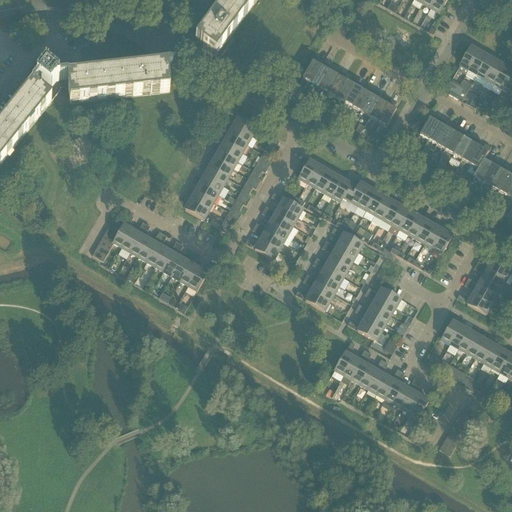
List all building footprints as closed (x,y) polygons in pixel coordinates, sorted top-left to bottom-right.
[(149,0),(143,9),(151,15),(159,5),(151,0),(149,0)] [(258,0),(229,0),(214,22),(207,16),(195,31),(203,37),(196,46),(215,59),(224,48),(228,40),(235,30),(258,0)] [(430,13),(437,0),(425,0),(421,8),(430,13)] [(438,18),(448,0),(437,0),(430,13),(438,18)] [(427,35),(433,38),(436,33),(431,30),(427,35)] [(94,74),(92,52),(91,50),(81,51),(82,58),(84,75),(94,74)] [(468,74),(478,55),(470,50),(459,69),(468,74)] [(476,78),(487,60),(478,55),(468,74),(476,78)] [(27,97),(0,130),(0,167),(50,104),(59,93),(59,90),(67,89),(69,105),(81,104),(154,96),(168,95),(168,89),(166,73),(159,73),(98,80),(68,83),(68,80),(65,76),(64,77),(61,73),(60,74),(57,70),(56,71),(53,68),(54,67),(49,65),(50,64),(41,57),(27,74),(38,83),(33,90),(27,97)] [(484,83),(495,65),(487,60),(476,78),(484,83)] [(310,87),(323,65),(318,61),(315,66),(312,65),(302,82),(310,87)] [(319,92),(329,75),(326,73),(329,68),(323,65),(310,87),(318,92),(319,92)] [(493,88),(503,70),(495,65),(484,83),(482,87),(490,92),(493,88)] [(501,93),(511,74),(503,70),(493,88),(501,93)] [(327,97),(340,74),(334,71),(331,76),(329,75),(319,92),(318,92),(316,96),(325,101),(327,97)] [(335,102),(345,84),(343,83),(346,78),(340,74),(327,97),(335,102)] [(511,94),(511,74),(501,93),(510,98),(511,94)] [(344,106),(357,84),(351,80),(348,86),(345,84),(335,102),(344,106)] [(463,102),(470,89),(472,86),(463,81),(452,100),(457,103),(459,100),(463,102)] [(352,111),(362,94),(360,92),(362,87),(357,84),(344,106),(352,111)] [(459,90),(450,85),(446,92),(449,94),(448,97),(452,100),(459,90)] [(360,116),(373,93),(367,90),(364,95),(362,94),(352,111),(360,116)] [(369,121),(379,103),(376,102),(379,97),(373,93),(360,116),(369,121)] [(377,126),(390,103),(384,100),(381,105),(379,103),(369,121),(377,126)] [(479,111),(484,104),(480,102),(475,109),(479,111)] [(386,131),(396,113),(393,111),(396,106),(390,103),(377,126),(386,131)] [(501,114),(496,111),(492,119),(496,121),(501,114)] [(362,138),(369,122),(360,118),(353,134),(362,138)] [(427,144),(440,122),(434,118),(431,123),(428,122),(415,144),(424,149),(427,144)] [(238,121),(233,129),(251,140),(256,131),(238,121)] [(435,149),(445,132),(443,130),(446,125),(440,122),(427,144),(435,149)] [(444,154),(457,131),(451,128),(448,133),(445,132),(435,149),(444,154)] [(251,140),(233,129),(228,138),(246,148),(251,140)] [(452,159),(462,141),(460,140),(463,135),(457,131),(444,154),(452,159)] [(246,148),(228,138),(223,146),(242,157),(246,148)] [(460,163),(473,141),(468,138),(465,143),(462,141),(452,159),(460,163)] [(271,140),(269,144),(277,149),(279,144),(271,140)] [(469,168),(479,151),(476,149),(479,144),(473,141),(460,163),(469,168)] [(242,157),(223,146),(218,154),(237,165),(242,157)] [(477,173),(486,158),(491,151),(484,147),(481,152),(479,151),(469,168),(466,173),(474,177),(477,173)] [(264,153),(262,157),(269,162),(271,158),(264,153)] [(237,165),(218,154),(214,163),(232,173),(237,165)] [(481,186),(491,168),(489,167),(492,162),(486,158),(477,173),(472,181),(481,186)] [(232,173),(214,163),(209,171),(227,182),(232,173)] [(306,188),(317,169),(308,164),(297,183),(306,188)] [(489,190),(502,168),(497,164),(494,170),(491,168),(481,186),(489,190)] [(497,195),(508,178),(505,176),(508,171),(502,168),(489,190),(487,194),(495,199),(497,195)] [(314,192),(325,174),(317,169),(306,188),(314,192)] [(255,170),(252,174),(260,178),(262,174),(255,170)] [(227,182),(209,171),(204,179),(222,190),(227,182)] [(323,197),(333,179),(325,174),(314,192),(323,197)] [(506,200),(511,189),(511,176),(510,179),(508,178),(497,195),(495,199),(503,204),(506,200)] [(222,190),(204,179),(199,188),(218,198),(222,190)] [(331,202),(341,184),(333,179),(323,197),(331,202)] [(343,202),(350,189),(346,186),(341,184),(331,202),(336,205),(340,207),(343,202)] [(250,195),(252,191),(245,187),(243,191),(250,195)] [(357,210),(367,192),(367,191),(359,187),(356,192),(350,189),(343,202),(348,205),(357,210)] [(218,198),(199,188),(194,196),(213,207),(218,198)] [(367,192),(357,210),(365,215),(376,196),(367,192)] [(213,207),(194,196),(189,204),(208,215),(213,207)] [(373,219),(384,201),(376,196),(365,215),(373,219)] [(382,224),(392,206),(384,201),(373,219),(382,224)] [(297,222),(302,213),(283,202),(279,211),(297,222)] [(240,212),(243,208),(235,203),(233,207),(240,212)] [(208,215),(189,204),(184,213),(203,224),(208,215)] [(390,229),(401,211),(392,206),(382,224),(390,229)] [(297,222),(279,211),(274,219),(292,230),(297,222)] [(398,234),(409,216),(401,211),(390,229),(398,234)] [(323,216),(320,221),(329,226),(331,222),(323,216)] [(407,239),(417,221),(409,216),(398,234),(407,239)] [(129,227),(133,220),(129,218),(125,225),(129,227)] [(274,219),(269,228),(287,238),(292,230),(274,219)] [(226,220),(223,224),(231,228),(233,224),(226,220)] [(415,244),(426,225),(417,221),(407,239),(415,244)] [(355,228),(348,224),(345,230),(352,233),(355,228)] [(335,229),(343,234),(345,230),(341,227),(337,225),(335,229)] [(423,248),(434,230),(426,225),(415,244),(423,248)] [(110,227),(107,231),(118,238),(121,233),(110,227)] [(269,228),(264,236),(282,247),(287,238),(269,228)] [(121,252),(132,234),(123,229),(121,233),(118,238),(115,242),(112,247),(113,247),(121,252)] [(359,230),(356,236),(362,239),(365,234),(359,230)] [(432,253),(442,235),(434,230),(423,248),(432,253)] [(118,238),(107,231),(104,236),(115,242),(118,238)] [(129,257),(140,238),(132,234),(121,252),(129,257)] [(451,240),(442,235),(432,253),(440,258),(451,240)] [(115,242),(104,236),(102,241),(112,247),(115,242)] [(282,247),(264,236),(259,244),(277,255),(282,247)] [(344,237),(339,245),(357,256),(362,248),(344,237)] [(138,262),(148,243),(140,238),(129,257),(138,262)] [(112,247),(102,241),(98,247),(109,253),(113,247),(112,247)] [(146,266),(157,248),(148,243),(138,262),(146,266)] [(277,255),(259,244),(254,253),(273,264),(277,255)] [(175,254),(179,247),(175,245),(171,252),(175,254)] [(357,256),(339,245),(334,254),(352,265),(357,256)] [(109,253),(98,247),(95,253),(106,259),(109,253)] [(154,271),(165,253),(157,248),(146,266),(154,271)] [(106,259),(95,253),(91,259),(102,265),(106,259)] [(163,276),(173,257),(165,253),(154,271),(163,276)] [(352,265),(334,254),(329,262),(348,273),(352,265)] [(171,281),(182,262),(173,257),(163,276),(171,281)] [(179,285),(190,267),(182,262),(171,281),(179,285)] [(343,281),(348,273),(329,262),(324,271),(343,281)] [(213,266),(209,264),(204,271),(209,273),(213,266)] [(497,264),(495,269),(490,266),(485,275),(504,285),(511,272),(497,264)] [(188,290),(198,272),(190,267),(179,285),(188,290)] [(425,270),(422,274),(429,278),(432,274),(425,270)] [(338,290),(343,281),(324,271),(319,279),(338,290)] [(207,277),(198,272),(188,290),(196,295),(207,277)] [(126,281),(133,285),(137,278),(130,274),(126,281)] [(504,285),(485,275),(480,283),(499,294),(504,285)] [(338,290),(319,279),(314,288),(333,298),(338,290)] [(499,294),(480,283),(476,291),(494,302),(499,294)] [(333,298),(314,288),(310,296),(328,307),(333,298)] [(494,302),(476,291),(471,300),(490,310),(494,302)] [(400,302),(381,292),(376,300),(395,311),(400,302)] [(301,303),(304,298),(297,294),(294,299),(301,303)] [(310,296),(305,304),(323,315),(328,307),(310,296)] [(159,303),(168,308),(171,302),(162,297),(159,303)] [(458,298),(458,299),(456,302),(463,306),(465,302),(458,298)] [(390,319),(395,311),(376,300),(371,309),(390,319)] [(490,310),(471,300),(466,308),(485,319),(490,310)] [(171,302),(168,308),(174,311),(177,305),(171,302)] [(177,312),(184,316),(188,311),(181,306),(177,312)] [(385,328),(390,319),(371,309),(366,317),(385,328)] [(380,336),(385,328),(366,317),(362,326),(380,336)] [(408,329),(413,321),(408,318),(403,326),(408,329)] [(349,324),(346,328),(353,333),(356,328),(349,324)] [(449,347),(460,329),(451,324),(441,342),(449,347)] [(375,345),(380,336),(362,326),(356,334),(375,345)] [(458,352),(468,334),(460,329),(449,347),(458,352)] [(466,357),(476,339),(468,334),(458,352),(466,357)] [(474,362),(485,344),(476,339),(466,357),(474,362)] [(383,352),(392,357),(398,346),(390,341),(383,352)] [(482,367),(493,348),(485,344),(474,362),(482,367)] [(491,371),(501,353),(493,348),(482,367),(491,371)] [(499,376),(510,358),(501,353),(491,371),(499,376)] [(342,379),(353,361),(344,356),(334,374),(342,379)] [(507,381),(511,372),(511,359),(510,358),(499,376),(507,381)] [(351,383),(361,365),(353,361),(342,379),(351,383)] [(359,388),(369,370),(361,365),(351,383),(359,388)] [(445,375),(449,368),(445,365),(441,373),(445,375)] [(367,393),(378,375),(369,370),(359,388),(367,393)] [(376,398),(386,380),(378,375),(367,393),(376,398)] [(465,387),(469,379),(465,377),(461,384),(465,387)] [(384,403),(394,385),(386,380),(376,398),(384,403)] [(421,386),(417,384),(413,390),(417,393),(421,386)] [(392,407),(403,390),(394,385),(384,403),(392,407)] [(478,394),(482,387),(478,385),(474,392),(478,394)] [(338,387),(330,400),(334,403),(342,389),(338,387)] [(401,412),(411,394),(403,390),(392,407),(401,412)] [(409,417),(419,399),(411,394),(401,412),(409,417)] [(505,400),(499,396),(496,400),(503,404),(505,400)] [(428,404),(419,399),(409,417),(418,422),(428,404)] [(471,422),(474,417),(463,411),(460,416),(471,422)] [(468,427),(471,422),(460,416),(457,421),(468,427)] [(468,427),(457,421),(454,427),(465,433),(468,427)] [(465,433),(454,427),(451,432),(462,438),(465,433)] [(462,438),(451,432),(448,437),(459,443),(462,438)] [(459,443),(448,437),(445,442),(455,449),(459,443)] [(455,449),(445,442),(442,448),(452,454),(455,449)] [(452,454),(442,448),(439,453),(449,459),(452,454)]
